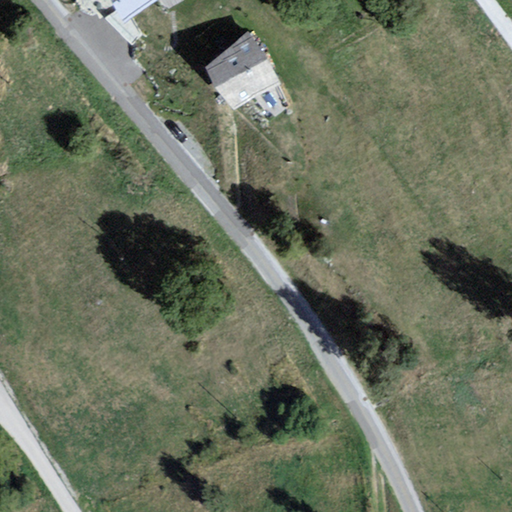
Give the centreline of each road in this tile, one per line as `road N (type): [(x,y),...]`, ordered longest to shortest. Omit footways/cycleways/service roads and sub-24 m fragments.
road 1 (unclassified): [(414,511),(294,301),(43,0)]
road 2 (unclassified): [(0,398),(74,511)]
